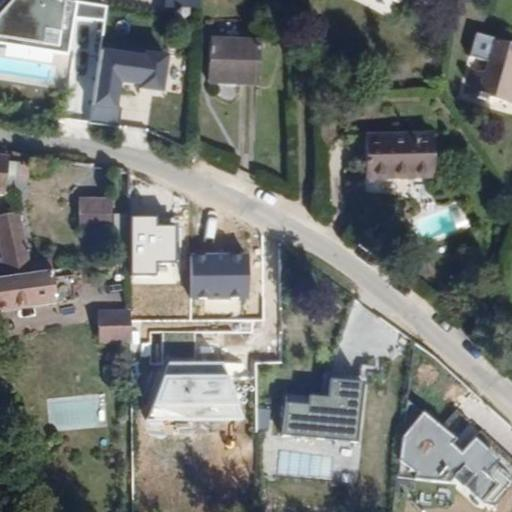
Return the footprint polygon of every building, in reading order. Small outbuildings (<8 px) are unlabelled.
[(173,0),(174,7),(197,9),(197,0),(173,0)] [(394,9),(377,0),(373,0),(370,6),(390,16),(394,9)] [(377,0),(394,9),(398,0),(377,0)] [(511,46),(490,40),(475,96),(504,104),(510,83),(511,83),(511,46)] [(255,84),(257,43),(208,41),(206,82),(255,84)] [(153,55),(105,49),(98,102),(94,104),(92,125),(124,129),(130,83),(146,85),(145,90),(170,93),(175,55),(153,52),(153,55)] [(433,178),(431,134),(364,135),(365,179),(433,178)] [(79,197),(79,228),(113,228),(113,196),(79,197)] [(0,215),(0,273),(1,277),(34,273),(21,211),(0,215)] [(1,277),(0,277),(0,312),(56,307),(53,270),(34,273),(1,277)] [(98,311),(101,344),(136,341),(132,308),(98,311)] [(171,356),(173,400),(233,398),(231,347),(182,348),(182,356),(171,356)] [(0,348),(0,371),(9,372),(10,349),(0,348)] [(363,441),(369,384),(337,381),(335,399),(316,397),(315,405),(289,403),(286,434),(363,441)] [(442,427),(410,401),(398,479),(452,483),(496,508),(511,488),(511,459),(481,432),(467,448),(456,439),(472,423),(457,412),(442,427)] [(363,441),(286,434),(261,437),(261,478),(360,485),(363,441)]
